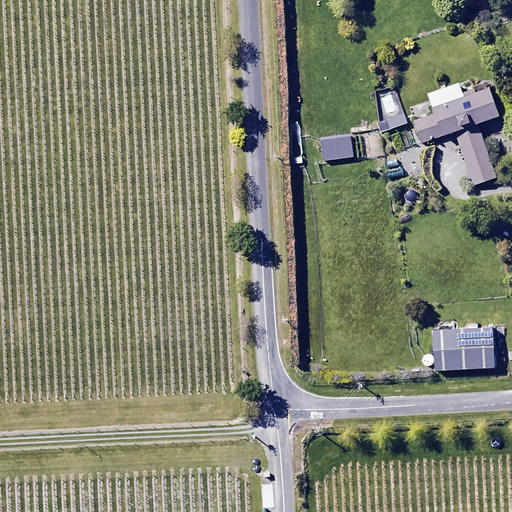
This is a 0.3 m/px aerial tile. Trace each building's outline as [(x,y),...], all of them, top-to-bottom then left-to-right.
[(454,133),(472,185),(495,178),(476,124),(500,116),(490,87),(432,107),(434,114),(413,121),(421,144),(454,133)] [(405,115),(377,125),(380,135),(408,125),(405,115)] [(406,132),(390,137),(395,154),(411,149),(406,132)] [(323,165),(354,161),(350,134),(320,138),(323,165)] [(491,327),(432,331),(434,371),(494,367),(491,327)] [(274,487),(262,487),(262,510),(274,510),(274,487)]
